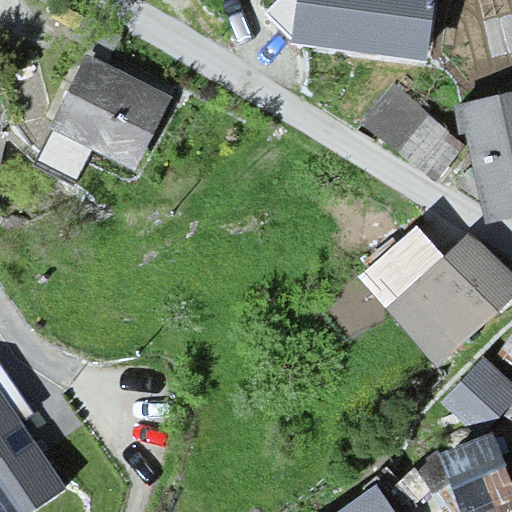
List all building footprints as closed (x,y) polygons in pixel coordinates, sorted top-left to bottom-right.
[(278,0),(266,13),(291,39),(291,44),(426,63),(434,0),(278,0)] [(175,107),(88,58),(39,176),(128,198),(175,107)] [(468,157),(395,94),(365,137),(449,196),(468,157)] [(511,105),(463,117),(488,228),(511,222),(511,105)] [(511,315),(511,285),(474,246),(398,321),(452,374),(511,315)] [(452,389),(488,415),(511,383),(511,368),(484,347),(452,389)] [(0,511),(26,511),(66,491),(0,368),(0,511)] [(511,484),(500,451),(444,470),(456,504),(511,484)] [(394,511),(385,499),(366,511),(394,511)]
